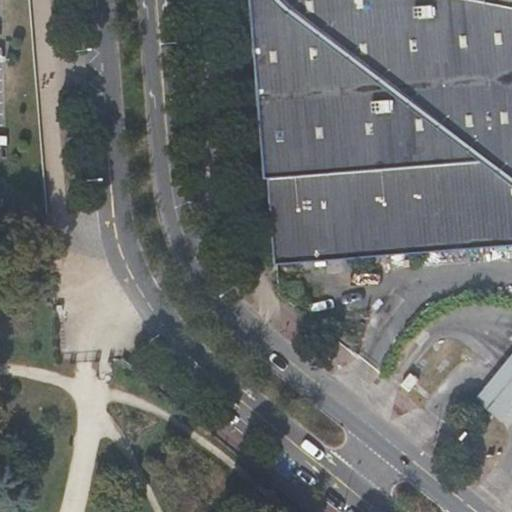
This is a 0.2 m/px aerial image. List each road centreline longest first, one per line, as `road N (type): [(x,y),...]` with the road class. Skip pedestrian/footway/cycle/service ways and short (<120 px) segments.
road 1 (secondary): [(465,511),(251,337),(186,246),(164,195),(153,0)]
road 2 (secondary): [(94,0),(106,220),(197,359),(377,511)]
